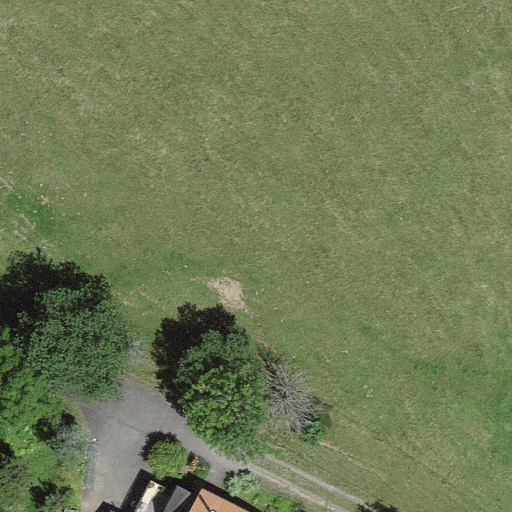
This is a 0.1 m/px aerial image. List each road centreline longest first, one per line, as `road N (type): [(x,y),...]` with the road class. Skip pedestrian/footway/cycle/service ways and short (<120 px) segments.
road 1 (residential): [(0,348),(245,460)]
road 2 (track): [(245,460),(362,511)]
